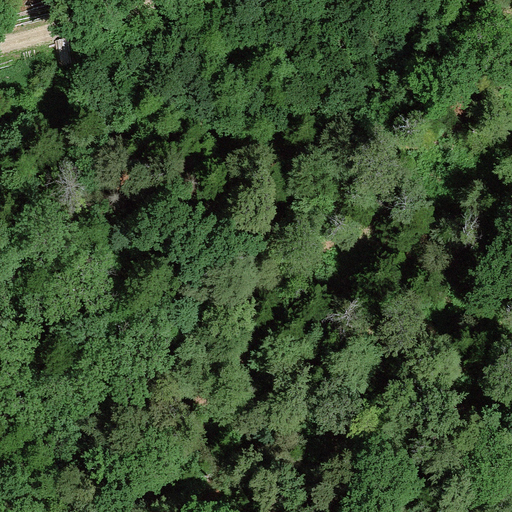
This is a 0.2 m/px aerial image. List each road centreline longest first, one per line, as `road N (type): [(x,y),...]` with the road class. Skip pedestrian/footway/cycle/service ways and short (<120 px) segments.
road 1 (track): [(136,511),(201,418),(229,327),(311,254),(334,200),(216,124),(155,115),(49,118),(0,92)]
road 2 (track): [(0,48),(167,0)]
